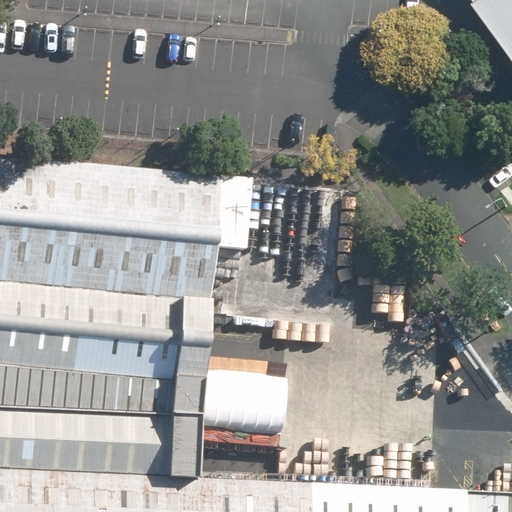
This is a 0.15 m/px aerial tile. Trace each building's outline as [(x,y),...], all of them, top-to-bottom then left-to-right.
[(511,0),(458,0),(511,75),(511,0)] [(351,179),(0,145),(0,266),(340,298),(351,179)] [(186,292),(0,274),(0,404),(174,414),(186,292)] [(0,476),(172,484),(175,421),(0,412),(0,476)] [(461,511),(462,498),(0,479),(0,511),(461,511)] [(511,511),(511,500),(462,498),(461,511),(511,511)]
